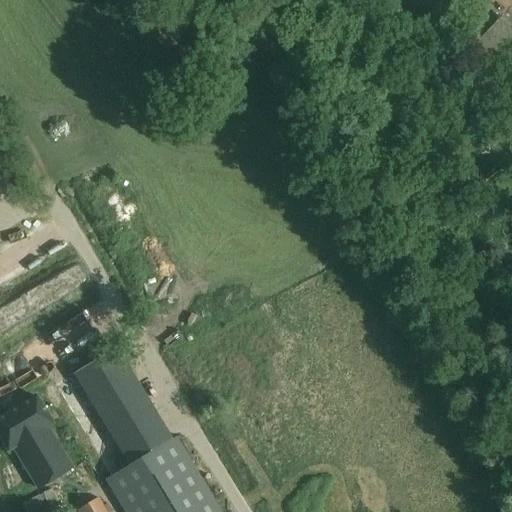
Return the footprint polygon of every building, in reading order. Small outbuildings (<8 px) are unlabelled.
[(511,46),(474,87),(490,103),(511,79),(511,46)] [(0,337),(87,289),(74,267),(0,308),(0,337)] [(129,467),(172,440),(116,347),(73,374),(129,467)] [(43,372),(0,398),(0,401),(16,427),(21,424),(46,464),(80,444),(55,403),(60,400),(43,372)] [(129,467),(106,481),(124,511),(220,511),(176,437),(172,440),(129,467)] [(76,510),(77,511),(113,511),(115,511),(110,504),(105,507),(98,497),(76,510)]
